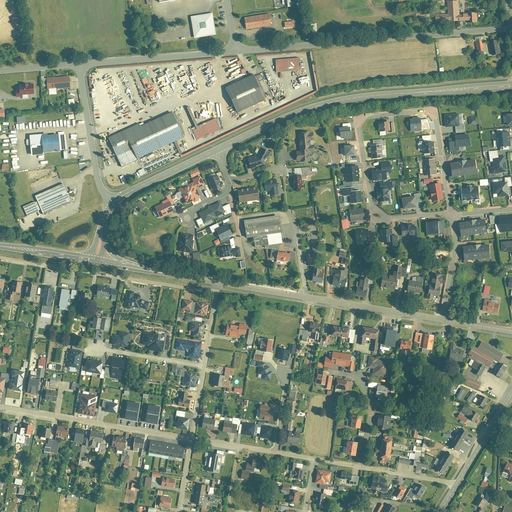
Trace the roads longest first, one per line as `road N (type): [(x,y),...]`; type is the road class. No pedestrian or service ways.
road 1 (secondary): [(511,86),(328,103),(218,149)]
road 2 (residential): [(452,211),(385,217),(373,210),(357,117),(434,108),(442,155)]
road 3 (residential): [(511,29),(235,52)]
road 4 (tertiary): [(445,321),(218,283)]
road 5 (residential): [(216,292),(0,257)]
road 6 (residential): [(0,407),(192,439)]
road 7 (residential): [(235,52),(79,64)]
road 8 (residential): [(114,201),(97,178),(79,64)]
road 9 (tertiary): [(218,283),(95,261)]
